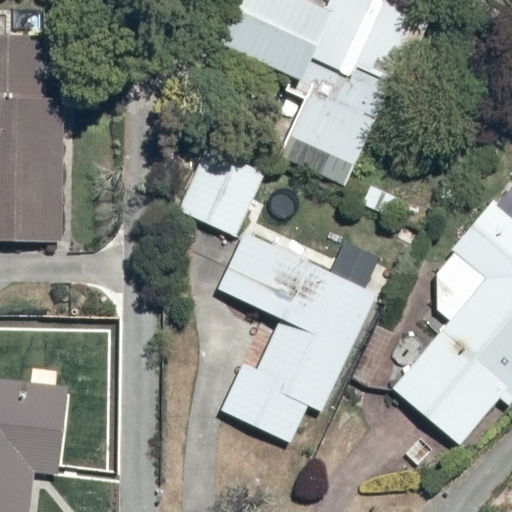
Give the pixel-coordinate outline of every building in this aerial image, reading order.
[(345,0),(344,3),(336,0),(256,0),(237,47),(307,76),(298,96),(313,102),(290,155),(358,183),(426,19),(379,0),(345,0)] [(479,0),(441,0),(473,14),(479,0)] [(0,240),(70,242),(72,40),(0,39),(0,240)] [(221,144),(183,209),(238,241),(275,175),(221,144)] [(455,322),(397,383),(471,449),(511,402),(511,207),(503,200),(446,265),(446,314),(455,322)] [(257,227),(224,288),(286,325),(264,363),(254,358),(229,403),(296,441),(315,407),(325,413),(388,299),(257,227)] [(0,511),(33,511),(37,467),(74,469),(80,386),(0,380),(0,511)]
